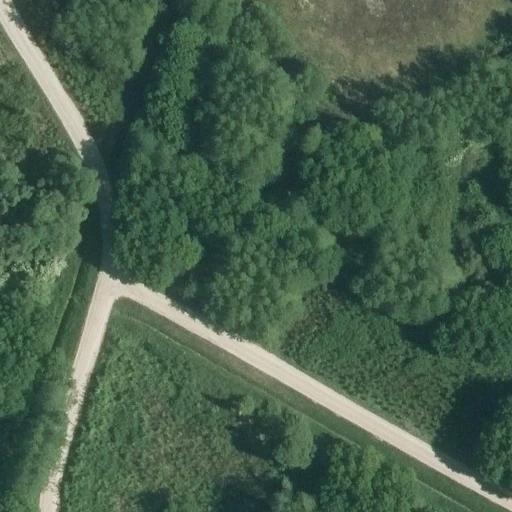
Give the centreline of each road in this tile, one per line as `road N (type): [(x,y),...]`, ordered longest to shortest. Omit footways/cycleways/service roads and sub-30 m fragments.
road 1 (track): [(1,0),(105,195),(115,253),(49,486),(50,511)]
road 2 (track): [(511,502),(112,277)]
